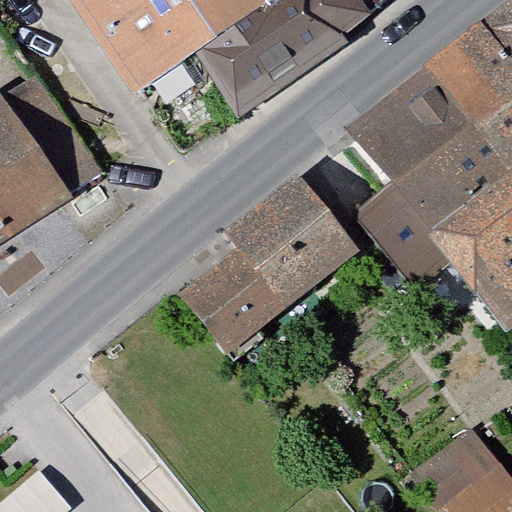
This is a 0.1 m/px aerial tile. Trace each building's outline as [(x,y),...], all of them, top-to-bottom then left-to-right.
[(0,0),(0,11),(11,27),(48,0),(0,0)] [(87,0),(81,4),(140,97),(186,68),(293,2),(296,0),(87,0)] [(345,0),(296,0),(293,2),(326,56),(365,32),(345,0)] [(220,122),(326,56),(293,2),(186,68),(220,122)] [(511,27),(414,101),(493,205),(511,190),(511,27)] [(0,242),(78,191),(6,83),(0,87),(0,242)] [(493,205),(414,101),(353,147),(396,203),(432,251),(493,205)] [(266,328),(371,241),(312,171),(244,228),(254,239),(189,293),(244,360),(273,337),(266,328)] [(432,251),(405,271),(416,286),(444,265),(508,350),(511,346),(511,190),(493,205),(432,251)] [(405,271),(432,251),(396,203),(369,223),(405,271)] [(461,450),(421,480),(446,511),(449,511),(487,483),(461,450)]
